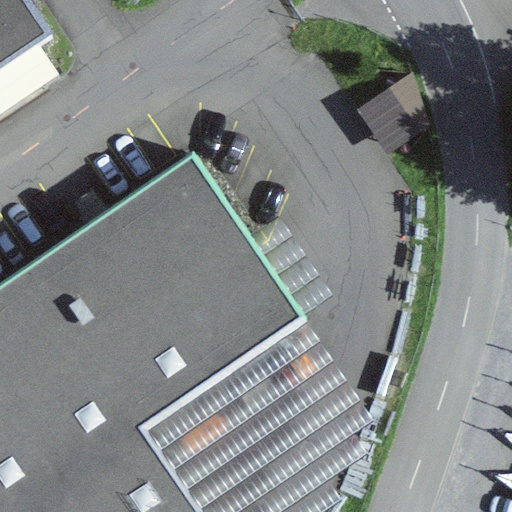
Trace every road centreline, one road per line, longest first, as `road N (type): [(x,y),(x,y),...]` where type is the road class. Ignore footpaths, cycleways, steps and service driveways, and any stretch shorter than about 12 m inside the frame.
road 1 (unclassified): [(422,0),(453,70),(473,159),(477,229),(451,367),(400,511)]
road 2 (residential): [(235,0),(0,169)]
